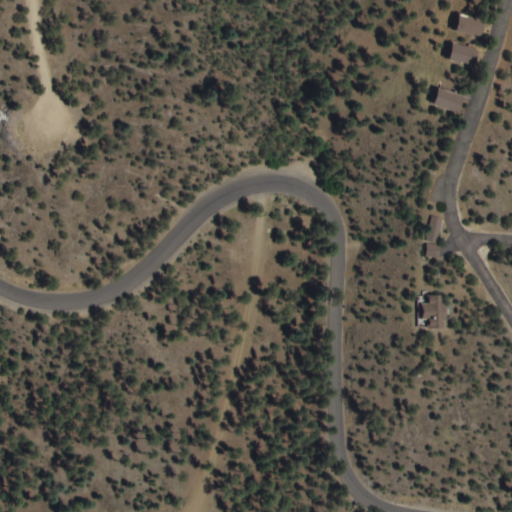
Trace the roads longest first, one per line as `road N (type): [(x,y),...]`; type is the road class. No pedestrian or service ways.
road 1 (tertiary): [(399,511),(352,498),(338,445),(336,237),(325,204),(297,179),(254,179),(215,198),(139,275),(95,298),(29,306),(0,292)]
road 2 (residential): [(511,324),(460,240),(448,204),(511,0),(460,240)]
